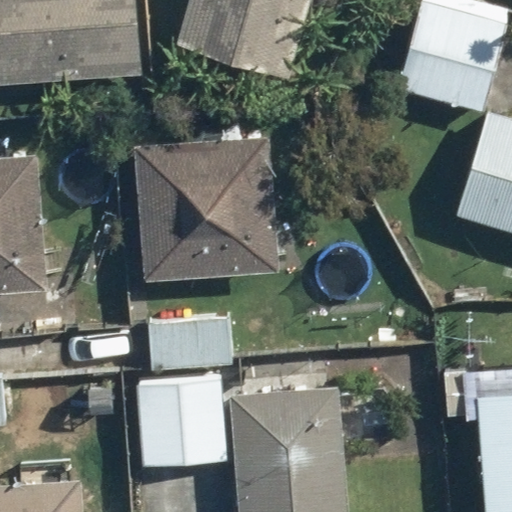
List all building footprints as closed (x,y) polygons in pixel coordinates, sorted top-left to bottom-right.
[(131,0),(0,0),(0,78),(135,71),(131,0)] [(308,0),(184,0),(173,39),(287,73),(308,0)] [(480,0),(415,0),(395,83),(483,105),(508,7),(480,0)] [(511,117),(488,109),(456,208),(511,226),(511,117)] [(273,126),(138,132),(144,279),(280,273),(273,126)] [(34,151),(0,153),(0,294),(42,292),(34,151)] [(228,460),(222,372),(134,377),(140,465),(228,460)] [(349,511),(342,380),(229,386),(235,511),(349,511)] [(74,511),(73,475),(0,479),(0,511),(74,511)]
